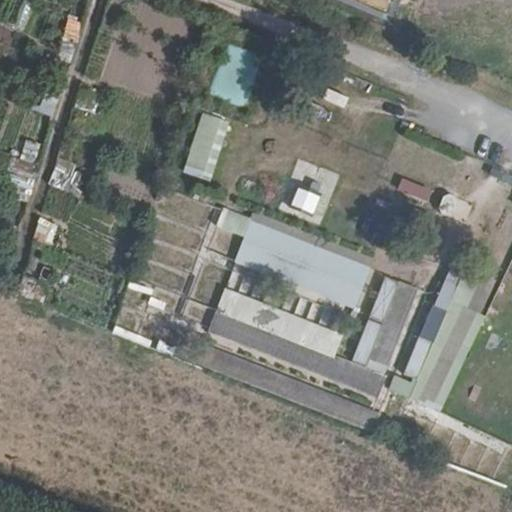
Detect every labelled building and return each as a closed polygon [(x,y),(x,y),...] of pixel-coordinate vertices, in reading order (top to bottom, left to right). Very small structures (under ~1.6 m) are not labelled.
[(20,0),(13,29),(34,34),(41,5),(20,0)] [(66,21),(62,43),(77,45),(80,24),(66,21)] [(209,97),(248,108),(263,54),(223,44),(209,97)] [(79,90),(74,111),(100,116),(104,96),(79,90)] [(167,170),(210,184),(230,122),(200,113),(185,162),(171,158),(167,170)] [(74,190),(73,164),(52,165),(53,190),(74,190)] [(422,207),(429,190),(400,179),(394,196),(422,207)] [(311,219),(320,195),(296,186),(287,210),(311,219)] [(339,299),(354,260),(237,215),(221,253),(339,299)] [(371,303),(385,264),(373,259),(358,298),(371,303)] [(445,293),(451,276),(428,267),(406,321),(404,321),(389,359),(403,365),(432,289),(445,293)] [(385,270),(356,345),(380,354),(410,279),(385,270)] [(16,295),(42,305),(48,289),(23,279),(16,295)] [(380,354),(356,345),(354,344),(341,339),(208,287),(201,308),(372,374),(380,354)] [(409,389),(446,296),(433,291),(397,384),(409,389)] [(341,339),(354,344),(370,305),(356,300),(341,339)] [(425,396),(469,306),(457,301),(413,391),(425,396)]
